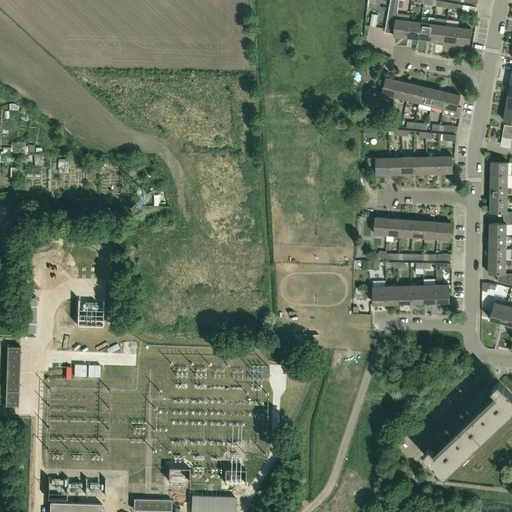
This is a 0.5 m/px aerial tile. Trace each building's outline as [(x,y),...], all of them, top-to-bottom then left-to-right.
[(389,0),(385,33),(394,34),(394,36),(407,38),(409,20),(397,18),(399,0),(389,0)] [(442,1),(439,0),(437,0),(436,6),(449,8),(450,2),(442,1)] [(475,13),(477,7),(463,5),(462,11),(475,13)] [(407,38),(419,39),(422,22),(409,20),(407,38)] [(419,39),(432,41),(434,23),(422,22),(419,39)] [(447,25),(434,23),(432,41),(445,42),(447,25)] [(445,42),(457,44),(460,26),(447,25),(445,42)] [(472,28),(460,26),(457,44),(470,46),(472,28)] [(396,97),(400,80),(388,77),(383,94),(396,97)] [(412,83),(400,80),(396,97),(408,100),(412,83)] [(424,86),(412,83),(408,100),(420,102),(424,86)] [(436,88),(424,86),(420,102),(432,105),(436,88)] [(449,91),(436,88),(432,105),(445,108),(449,91)] [(461,94),(449,91),(445,108),(457,111),(461,94)] [(379,125),(379,126),(385,126),(390,126),(390,120),(390,119),(389,119),(389,121),(385,120),(385,119),(378,118),(377,125),(379,125)] [(440,155),(428,156),(428,173),(441,173),(440,155)] [(441,173),(454,173),(453,155),(440,155),(441,173)] [(403,174),(403,156),(390,157),(390,174),(403,174)] [(416,174),(415,156),(403,156),(403,174),(416,174)] [(428,156),(415,156),(416,174),(428,173),(428,156)] [(390,157),(377,157),(371,157),(371,165),(377,165),(378,175),(390,174),(390,157)] [(491,162),(491,174),(508,175),(508,162),(491,162)] [(491,174),(491,187),(507,187),(508,175),(491,174)] [(491,187),(490,199),(507,200),(507,194),(511,194),(511,187),(507,187),(491,187)] [(490,199),(490,212),(503,212),(507,212),(507,200),(490,199)] [(375,217),(374,234),(387,235),(388,218),(375,217)] [(388,218),(387,235),(393,235),(400,236),(401,219),(388,218)] [(401,219),(400,236),(412,237),(413,220),(401,219)] [(413,220),(412,237),(425,238),(426,221),(413,220)] [(426,221),(425,238),(437,239),(439,222),(426,221)] [(439,222),(437,239),(450,240),(451,233),(451,222),(439,222)] [(490,223),(489,236),(506,236),(507,224),(503,223),(490,223)] [(489,236),(489,248),(506,249),(506,236),(489,236)] [(489,248),(489,260),(506,261),(506,249),(489,248)] [(489,260),(489,273),(498,273),(505,273),(506,261),(489,260)] [(450,269),(451,263),(438,263),(436,263),(436,277),(442,277),(442,269),(450,269)] [(385,281),(373,281),(374,304),(383,303),(383,304),(386,304),(386,286),(385,286),(385,281)] [(449,284),(436,285),(437,303),(442,303),(442,302),(450,302),(449,288),(449,284)] [(411,285),(398,286),(399,303),(408,303),(408,304),(412,304),(411,285)] [(424,285),(411,285),(412,304),(417,303),(417,302),(424,302),(424,285)] [(436,285),(424,285),(424,302),(433,302),(433,303),(437,303),(436,285)] [(398,286),(386,286),(386,304),(392,304),(392,303),(399,303),(398,286)] [(27,296),(27,332),(35,332),(35,296),(27,296)] [(498,323),(503,324),(508,306),(495,302),(490,319),(498,321),(498,323)] [(511,307),(508,306),(503,324),(507,325),(507,324),(511,324),(511,307)] [(7,346),(5,406),(6,406),(18,406),(18,407),(20,346),(20,347),(8,346),(7,346)] [(445,477),(508,416),(511,412),(511,394),(499,382),(493,388),(493,389),(490,391),(493,397),(435,453),(430,448),(424,454),(445,477)] [(168,481),(190,482),(190,468),(169,467),(168,481)] [(224,482),(245,483),(245,469),(225,469),(224,482)] [(234,511),(235,497),(231,497),(193,496),(192,511),(234,511)] [(137,511),(176,511),(176,498),(137,498),(137,511)] [(104,511),(105,509),(102,509),(102,503),(50,502),(50,507),(47,507),(46,511),(104,511)]
